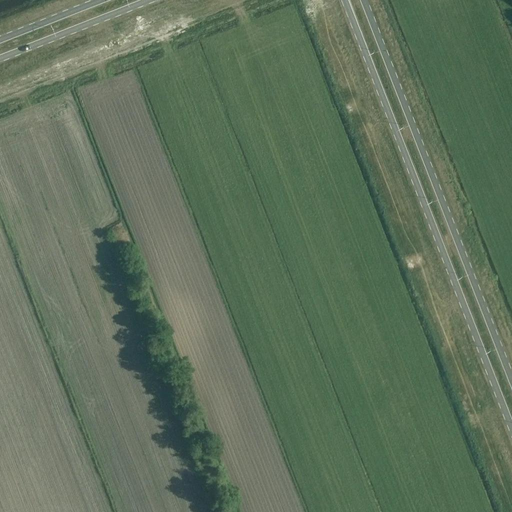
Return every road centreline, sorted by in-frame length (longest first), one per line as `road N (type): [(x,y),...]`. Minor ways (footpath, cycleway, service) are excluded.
road 1 (secondary): [(0,58),(148,0),(344,0),(511,429)]
road 2 (secondary): [(511,382),(363,0)]
